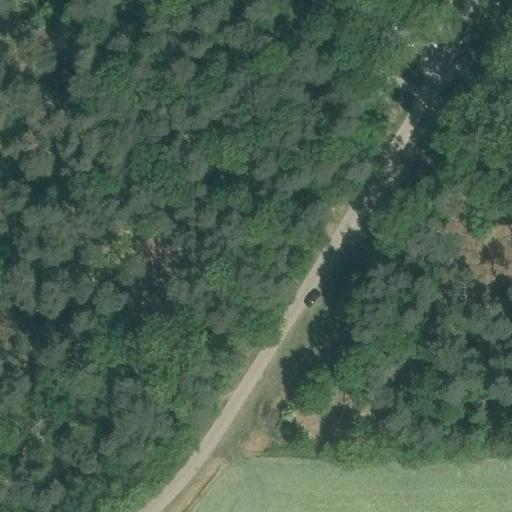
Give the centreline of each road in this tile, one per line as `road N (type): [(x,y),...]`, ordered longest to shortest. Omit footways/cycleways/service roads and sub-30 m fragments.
road 1 (track): [(206,445),(428,96),(473,0)]
road 2 (tertiary): [(511,81),(340,0)]
